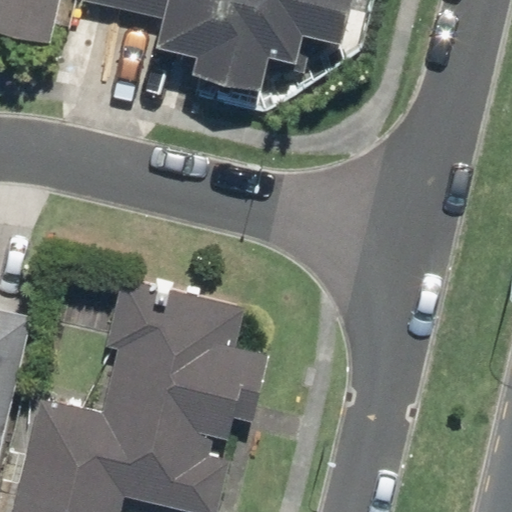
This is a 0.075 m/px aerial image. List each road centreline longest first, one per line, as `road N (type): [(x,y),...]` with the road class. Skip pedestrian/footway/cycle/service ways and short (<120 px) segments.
road 1 (residential): [(0,145),(415,230)]
road 2 (residential): [(415,230),(353,511)]
road 3 (residential): [(470,0),(415,230)]
